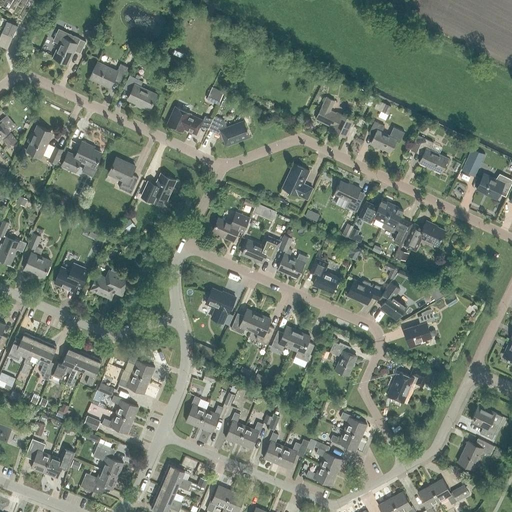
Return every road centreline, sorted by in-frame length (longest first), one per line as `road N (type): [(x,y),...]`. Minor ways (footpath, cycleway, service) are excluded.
road 1 (residential): [(405,468),(362,390),(379,349),(376,333),(184,244)]
road 2 (residential): [(221,166),(301,140),(511,239)]
road 3 (residential): [(160,434),(334,507),(405,468)]
road 4 (residential): [(0,89),(19,74),(221,166)]
road 5 (residential): [(0,288),(110,336),(178,318)]
road 6 (residential): [(405,468),(433,453),(472,371)]
road 7 (residential): [(160,434),(184,364),(178,318)]
